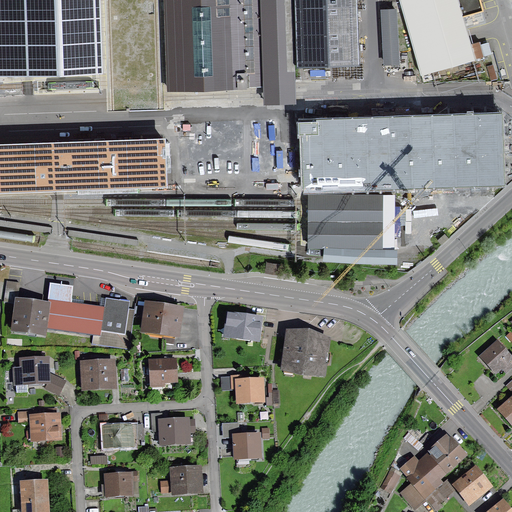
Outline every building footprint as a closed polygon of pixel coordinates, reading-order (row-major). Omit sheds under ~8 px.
[(0,0),(0,76),(100,73),(97,0),(0,0)] [(355,0),(297,0),(300,59),(360,58),(355,0)] [(405,0),(428,73),(475,58),(463,15),(483,10),(480,0),(405,0)] [(381,6),(382,62),(399,62),(398,6),(381,6)] [(504,117),(298,119),(299,183),(505,182),(504,117)] [(0,189),(57,188),(166,184),(165,140),(0,145),(0,189)] [(325,247),(394,250),(395,195),(311,195),(311,202),(311,214),(310,226),(310,237),(310,247),(325,247)] [(0,228),(217,261),(218,255),(0,223),(0,228)] [(437,240),(441,244),(448,238),(444,234),(437,240)] [(394,250),(325,247),(324,252),(324,261),(355,263),(397,264),(397,255),(397,250),(394,250)] [(7,282),(4,302),(17,304),(20,284),(7,282)] [(92,344),(129,350),(135,310),(129,309),(130,302),(106,299),(105,308),(48,300),(47,307),(18,303),(14,330),(44,334),(44,329),(93,336),(92,344)] [(146,317),(144,331),(177,336),(180,312),(139,307),(138,316),(146,317)] [(231,326),(230,336),(257,340),(260,320),(229,316),(228,325),(226,326),(231,326)] [(323,376),(324,366),(325,366),(327,353),(326,353),(328,341),(312,339),(312,336),(288,333),(283,371),(323,376)] [(511,366),(511,357),(511,359),(498,344),(482,358),(495,373),(504,365),(509,370),(511,366)] [(120,358),(122,382),(129,382),(127,357),(120,358)] [(47,389),(58,394),(64,382),(48,374),(47,360),(22,362),(22,370),(15,371),(16,387),(27,386),(27,384),(48,383),(48,385),(47,385),(47,389)] [(108,386),(108,376),(111,376),(111,366),(109,366),(109,362),(95,363),(95,361),(85,361),(86,387),(108,386)] [(163,388),(162,383),(176,382),(175,361),(150,362),(151,389),(163,388)] [(238,403),(263,402),(262,381),(240,383),(240,378),(232,378),(233,388),(238,388),(238,403)] [(280,390),(270,390),(269,403),(280,403),(280,390)] [(511,401),(502,411),(511,422),(511,401)] [(33,422),(34,439),(58,438),(57,417),(56,417),(55,410),(34,411),(34,412),(19,413),(19,422),(33,422)] [(187,442),(187,433),(194,432),(194,421),(185,421),(185,422),(161,423),(162,444),(187,442)] [(104,428),(105,448),(132,446),(131,427),(104,428)] [(235,437),(236,458),(259,456),(258,432),(251,433),(251,437),(235,437)] [(410,462),(404,471),(414,484),(426,499),(431,495),(436,491),(432,486),(463,457),(447,438),(431,453),(434,457),(419,470),(410,462)] [(390,469),(382,487),(393,492),(401,475),(390,469)] [(175,472),(176,492),(199,491),(197,471),(175,472)] [(456,486),(471,504),(490,489),(475,471),(456,486)] [(106,477),(107,496),(132,495),(131,481),(137,481),(136,473),(130,473),(130,475),(106,477)] [(23,486),(24,511),(46,511),(45,484),(23,486)] [(403,494),(415,509),(426,499),(414,484),(403,494)] [(444,487),(433,497),(431,495),(426,499),(437,511),(442,507),(438,502),(449,493),(444,487)]
